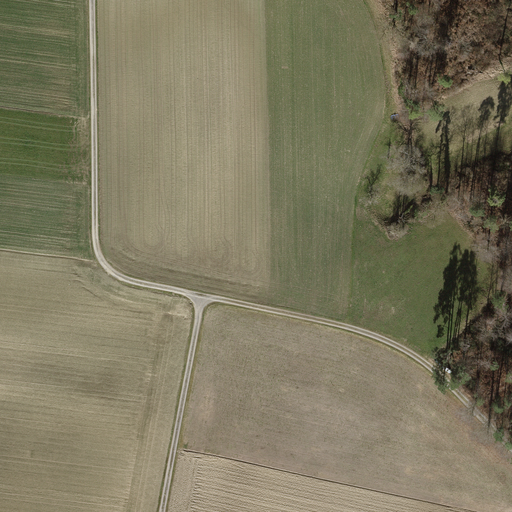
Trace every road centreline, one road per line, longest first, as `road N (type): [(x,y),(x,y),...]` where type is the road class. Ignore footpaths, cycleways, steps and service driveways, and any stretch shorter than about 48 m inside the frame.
road 1 (track): [(203,298),(121,279),(104,266),(97,247),(93,0)]
road 2 (track): [(511,448),(426,361),(390,340),(203,298)]
road 3 (track): [(163,511),(203,298)]
